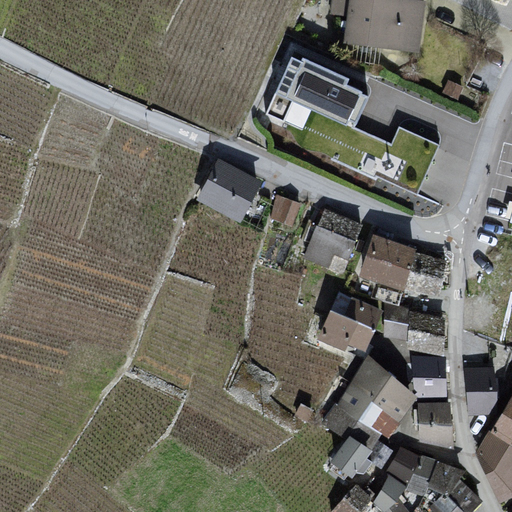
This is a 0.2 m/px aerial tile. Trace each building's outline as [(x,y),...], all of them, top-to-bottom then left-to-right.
[(343,19),(345,45),(419,55),(424,6),(418,5),(418,0),(333,0),(330,13),(343,19)] [(289,68),(276,95),(268,117),(282,125),(292,102),(347,127),(363,94),(348,86),(351,81),(303,60),(298,74),(289,68)] [(403,160),(426,166),(435,136),(399,126),(396,138),(408,142),(403,160)] [(220,162),(197,202),(240,227),(264,182),(220,162)] [(278,199),(270,218),(292,231),(302,211),(278,199)] [(325,211),(306,254),(343,277),(363,227),(325,211)] [(372,238),(360,279),(404,295),(417,250),(372,238)] [(511,245),(488,296),(491,301),(486,321),(511,332),(511,245)] [(340,293),(318,341),(345,354),(347,349),(365,354),(383,315),(340,293)] [(410,355),(418,402),(445,405),(445,362),(410,355)] [(418,402),(368,359),(323,425),(347,442),(367,456),(372,460),(379,444),(385,448),(418,402)] [(491,371),(464,372),(469,420),(494,419),(491,371)] [(511,397),(477,457),(502,508),(511,494),(511,397)] [(445,408),(417,409),(420,445),(453,448),(445,408)] [(347,442),(338,460),(352,480),(367,456),(347,442)] [(388,475),(391,478),(411,496),(431,508),(459,485),(462,487),(467,477),(401,452),(388,475)] [(391,478),(374,509),(376,511),(406,511),(411,496),(391,478)] [(459,485),(431,508),(433,511),(475,511),(481,506),(462,487),(459,485)] [(355,491),(336,511),(376,511),(374,509),(355,491)]
